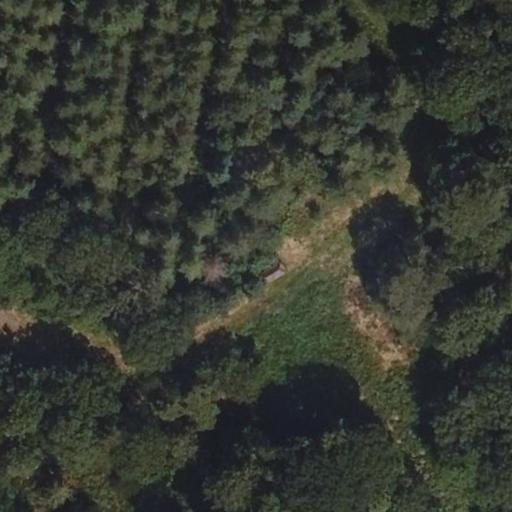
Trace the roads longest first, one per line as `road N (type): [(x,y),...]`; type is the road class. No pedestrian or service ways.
road 1 (track): [(0,308),(91,346),(182,352),(393,205),(414,94),(334,0)]
road 2 (track): [(323,254),(372,379),(451,511)]
